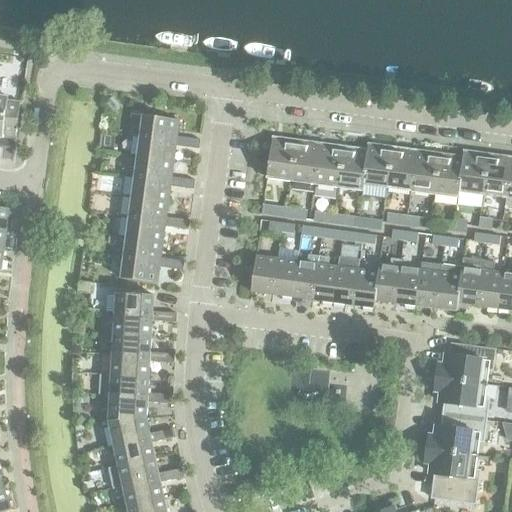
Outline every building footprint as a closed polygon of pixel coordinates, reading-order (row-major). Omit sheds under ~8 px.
[(21,101),(0,98),(0,144),(2,145),(4,135),(17,137),(21,101)] [(142,116),(139,137),(176,142),(175,146),(199,149),(200,139),(176,136),(178,121),(142,116)] [(175,146),(176,142),(139,137),(137,158),(173,162),(175,146)] [(292,184),(298,142),(286,141),(285,142),(272,141),(266,180),(292,184)] [(292,184),(315,187),(321,147),(308,145),(308,144),(298,142),(292,184)] [(315,187),(339,190),(345,148),(333,147),(333,149),(321,147),(315,187)] [(363,193),(364,187),(363,187),(368,153),(367,153),(353,151),(353,149),(345,148),(339,190),(363,193)] [(364,187),(387,190),(392,149),(381,148),(380,149),(368,148),(367,153),(368,153),(363,187),(364,187)] [(387,190),(410,193),(415,154),(404,152),(404,151),(392,149),(387,190)] [(410,193),(432,196),(438,155),(427,154),(427,155),(415,154),(410,193)] [(457,193),(481,197),(486,155),(474,154),(474,156),(461,155),(460,159),(461,160),(457,193)] [(457,199),(457,193),(461,160),(460,159),(450,158),(450,157),(438,155),(432,196),(457,199)] [(481,197),(504,200),(509,162),(496,160),(496,157),(486,155),(481,197)] [(137,158),(134,178),(171,182),(170,188),(194,191),(195,181),(171,178),(173,162),(137,158)] [(171,182),(134,178),(132,198),(168,203),(170,188),(171,182)] [(132,198),(129,218),(166,223),(166,228),(189,231),(190,220),(166,217),(168,203),(132,198)] [(264,205),(263,214),(285,217),(286,208),(264,205)] [(0,207),(0,227),(8,229),(8,228),(11,229),(12,220),(9,220),(10,209),(0,207)] [(308,211),(286,208),(285,217),(307,220),(308,211)] [(333,224),(335,214),(314,212),(313,222),(333,224)] [(386,223),(402,225),(403,215),(387,213),(386,223)] [(355,217),(335,214),(333,224),(354,227),(355,217)] [(419,217),(403,215),(402,225),(418,227),(419,217)] [(166,223),(129,218),(127,239),(164,243),(166,228),(166,223)] [(492,219),(479,218),(478,228),(491,229),(492,219)] [(382,221),(369,219),(368,229),(381,231),(382,221)] [(454,219),(454,223),(453,232),(466,234),(468,221),(454,219)] [(283,223),(271,221),(269,230),(282,232),(283,223)] [(453,232),(454,223),(442,221),(441,231),(453,232)] [(296,225),(283,223),(282,232),(295,234),(296,225)] [(321,238),(322,229),(310,227),(308,237),(321,238)] [(334,231),(322,229),(321,238),(333,240),(334,231)] [(403,241),(405,232),(392,230),(391,240),(403,241)] [(417,233),(405,232),(403,241),(416,243),(417,233)] [(362,244),(363,234),(351,233),(349,242),(362,244)] [(486,244),(487,234),(474,233),(473,243),(486,244)] [(375,236),(363,234),(362,244),(374,245),(375,236)] [(500,236),(487,234),(486,244),(499,246),(500,236)] [(444,247),(445,237),(433,236),(432,246),(444,247)] [(458,239),(445,237),(444,247),(457,249),(458,239)] [(127,239),(124,259),(161,264),(160,268),(184,271),(186,261),(162,258),(164,243),(127,239)] [(307,264),(299,263),(294,299),(315,301),(321,257),(309,255),(307,264)] [(252,293),(275,296),(280,260),(256,257),(252,293)] [(315,301),(335,304),(340,268),(328,267),(329,258),(321,257),(315,301)] [(458,305),(477,307),(482,272),(484,261),(463,258),(462,270),(461,277),(462,277),(458,305)] [(161,264),(124,259),(122,280),(158,284),(160,268),(161,264)] [(376,302),(395,305),(400,269),(401,261),(390,259),(389,267),(379,266),(378,273),(379,273),(376,302)] [(275,296),(294,299),(299,263),(280,260),(275,296)] [(457,313),(458,305),(462,277),(461,277),(462,270),(441,267),(440,274),(435,311),(457,313)] [(335,304),(354,307),(359,271),(340,268),(335,304)] [(395,305),(415,308),(420,272),(400,269),(395,305)] [(375,309),(376,302),(379,273),(378,273),(359,271),(354,307),(375,309)] [(440,274),(420,272),(415,308),(435,311),(440,274)] [(502,275),(482,272),(477,307),(497,310),(502,275)] [(497,310),(511,312),(511,276),(502,275),(497,310)] [(117,294),(116,315),(153,317),(153,313),(155,296),(117,294)] [(153,321),(166,322),(166,314),(153,313),(153,317),(116,315),(114,336),(152,338),(153,321)] [(178,315),(166,314),(166,322),(177,323),(178,315)] [(114,336),(113,357),(151,359),(151,354),(152,338),(114,336)] [(438,366),(436,377),(486,384),(488,370),(492,371),(495,349),(450,344),(448,355),(446,355),(445,367),(438,366)] [(113,357),(112,376),(149,378),(150,363),(163,363),(163,355),(151,354),(151,359),(113,357)] [(175,356),(163,355),(163,363),(174,364),(175,356)] [(149,378),(112,376),(101,375),(100,396),(110,396),(148,399),(148,393),(149,378)] [(485,399),(486,384),(436,377),(435,390),(442,391),(441,402),(445,402),(443,415),(486,420),(488,399),(485,399)] [(110,396),(108,422),(147,419),(148,404),(161,404),(161,394),(148,393),(148,399),(110,396)] [(173,395),(161,394),(161,404),(172,405),(173,395)] [(428,438),(427,449),(477,455),(479,442),(483,442),(486,420),(443,415),(442,426),(437,426),(436,438),(428,438)] [(147,419),(108,422),(114,448),(151,439),(150,434),(147,419)] [(174,429),(162,431),(164,442),(177,439),(174,429)] [(114,448),(118,468),(156,459),(152,444),(164,442),(162,431),(150,434),(151,439),(114,448)] [(433,462),(431,473),(436,474),(433,498),(475,504),(479,470),(475,470),(477,455),(427,449),(425,461),(433,462)] [(156,459),(118,468),(123,487),(161,478),(159,474),(156,459)] [(183,468),(171,471),(173,480),(185,477),(183,468)] [(123,487),(127,507),(164,499),(161,483),(173,480),(171,471),(159,474),(161,478),(123,487)] [(0,511),(8,511),(14,510),(7,490),(0,492),(0,511)] [(167,511),(164,499),(127,507),(128,511),(167,511)]
